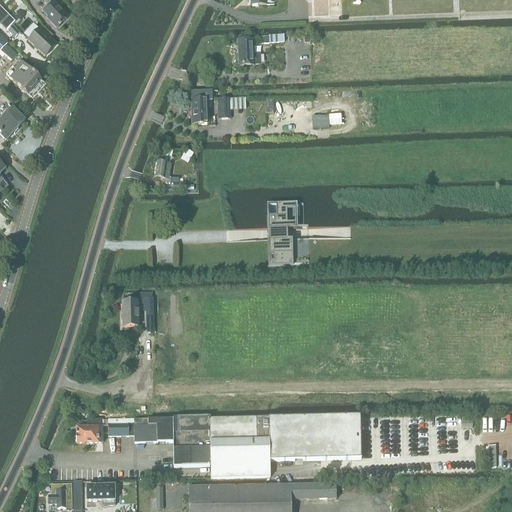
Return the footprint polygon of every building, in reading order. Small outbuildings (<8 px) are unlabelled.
[(57,29),(68,18),(53,2),(43,12),(48,17),(47,18),(57,29)] [(0,25),(6,31),(15,22),(0,6),(0,25)] [(15,39),(20,33),(13,26),(7,31),(15,39)] [(45,57),(56,46),(39,30),(28,42),(45,57)] [(7,58),(13,51),(7,46),(9,44),(0,35),(0,52),(0,53),(7,58)] [(269,36),(269,37),(261,38),(261,44),(284,43),(283,35),(269,36)] [(239,67),(255,66),(259,66),(260,64),(260,56),(258,54),(255,55),(254,41),(238,42),(239,67)] [(28,97),(41,81),(19,61),(17,63),(18,64),(13,69),(13,70),(7,77),(10,79),(9,80),(28,97)] [(211,91),(191,92),(191,101),(192,125),(210,124),(209,101),(212,101),(211,91)] [(265,115),(275,114),(275,99),(265,99),(265,115)] [(230,100),(218,100),(218,121),(231,120),(230,111),(230,100)] [(12,110),(0,122),(0,135),(6,141),(25,123),(12,110)] [(329,117),(312,117),(313,130),(329,129),(329,117)] [(171,179),(171,178),(170,178),(172,165),(158,163),(155,179),(163,180),(162,183),(170,185),(170,184),(173,184),(173,192),(185,191),(185,183),(179,183),(179,178),(171,179)] [(268,229),(269,267),(293,266),(292,240),(288,240),(287,230),(298,229),(297,204),(268,205),(268,229)] [(138,319),(138,312),(139,312),(138,303),(122,303),(123,328),(139,328),(139,319),(138,319)] [(173,443),(174,468),(210,467),(211,480),(270,479),(270,462),(361,460),(360,417),(269,419),(211,421),(210,419),(108,421),(108,438),(134,437),(134,444),(157,444),(173,443)] [(76,445),(103,444),(103,427),(103,420),(87,421),(87,427),(76,428),(76,437),(74,438),(74,442),(76,442),(76,445)] [(488,469),(497,469),(496,453),(487,453),(488,469)] [(71,511),(82,511),(82,483),(73,483),(74,511),(72,511),(71,511)] [(116,508),(116,487),(111,487),(98,487),(87,487),(86,503),(102,503),(102,508),(116,508)] [(73,510),(72,493),(51,493),(52,497),(48,497),(49,506),(57,506),(57,511),(73,510)]
